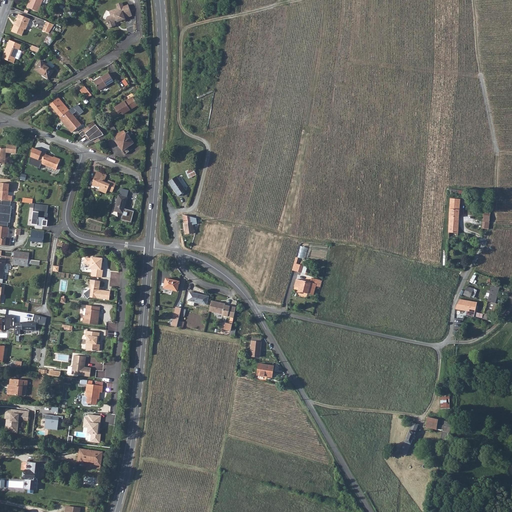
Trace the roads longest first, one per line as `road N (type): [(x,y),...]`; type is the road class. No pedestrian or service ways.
road 1 (track): [(172,214),(194,205),(209,153),(178,119),(182,31),(302,0)]
road 2 (tertiary): [(149,247),(133,436),(115,511)]
road 3 (tertiary): [(158,0),(161,116),(149,247)]
road 4 (track): [(492,229),(497,154),(473,0)]
road 5 (unclassified): [(254,308),(439,345),(451,335)]
road 6 (track): [(308,402),(422,418),(433,399),(439,345)]
road 7 (residential): [(8,121),(138,36)]
road 8 (residential): [(116,243),(125,274),(111,375)]
road 9 (residential): [(83,152),(65,221),(73,235),(116,243)]
road 10 (unclassified): [(308,402),(370,511)]
road 11 (residential): [(149,247),(218,270),(254,308)]
